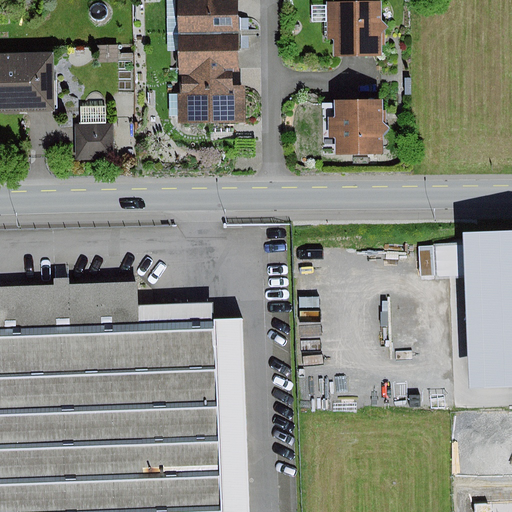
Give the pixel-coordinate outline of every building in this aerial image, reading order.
[(234,0),(176,0),(177,35),(235,33),(234,0)] [(379,3),(327,3),(327,39),(332,39),(332,57),(381,56),(381,36),(387,29),(379,21),(379,3)] [(235,33),(177,35),(178,76),(228,75),(236,74),(235,33)] [(116,46),(98,46),(98,63),(117,63),(116,46)] [(52,54),(0,55),(0,112),(52,111),(52,54)] [(228,75),(178,76),(179,125),(243,124),(243,85),(228,86),(228,75)] [(380,101),(332,102),(332,116),(327,117),(327,138),(334,141),(334,156),(381,156),(381,137),(388,130),(380,123),(380,101)] [(113,125),(75,126),(76,160),(114,159),(113,125)] [(511,379),(511,220),(473,222),(479,381),(511,379)] [(0,511),(217,511),(211,320),(211,303),(135,306),(135,283),(0,287),(0,511)] [(245,511),(240,319),(211,320),(217,511),(245,511)]
